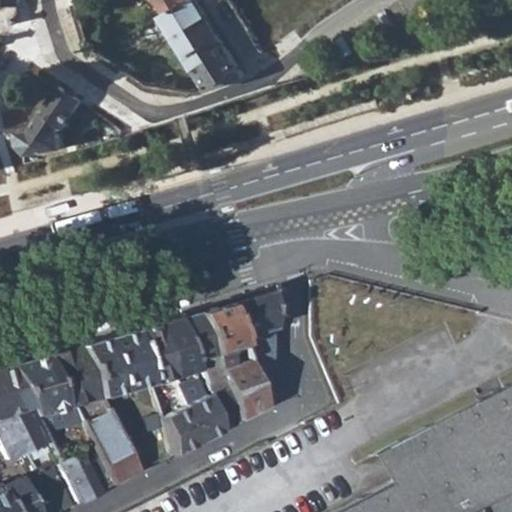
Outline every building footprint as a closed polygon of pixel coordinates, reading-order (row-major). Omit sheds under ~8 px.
[(152,0),(164,17),(194,0),(152,0)] [(196,0),(194,0),(164,17),(211,90),(248,76),(196,0)] [(15,53),(10,62),(19,68),(24,59),(15,53)] [(45,108),(61,84),(50,77),(35,102),(45,108)] [(31,129),(17,129),(19,141),(31,153),(64,147),(61,127),(69,126),(86,100),(61,84),(45,108),(31,129)] [(62,212),(59,203),(40,209),(41,214),(43,218),(62,212)] [(38,281),(40,290),(59,285),(58,281),(57,276),(38,281)] [(219,307),(260,408),(266,392),(268,291),(219,307)] [(233,422),(260,408),(219,307),(192,314),(233,422)] [(213,432),(233,422),(192,314),(171,320),(187,362),(194,360),(206,394),(200,396),(213,432)] [(178,408),(200,396),(187,362),(171,320),(150,327),(166,379),(171,378),(171,381),(173,384),(172,390),(178,408)] [(166,379),(150,327),(129,333),(145,385),(166,379)] [(145,385),(129,333),(77,348),(101,399),(145,385)] [(101,399),(77,348),(58,354),(80,404),(101,399)] [(80,404),(58,354),(42,358),(58,399),(66,397),(70,407),(80,404)] [(58,399),(42,358),(6,369),(31,418),(70,407),(66,397),(58,399)] [(31,418),(6,369),(0,370),(0,452),(3,459),(42,441),(31,418)] [(147,392),(156,419),(169,413),(167,408),(172,406),(167,392),(163,388),(147,392)] [(412,480),(347,511),(511,511),(511,388),(396,449),(412,480)] [(190,443),(213,432),(200,396),(178,408),(189,439),(190,443)] [(173,411),(184,442),(189,439),(178,408),(173,411)] [(78,422),(109,485),(135,471),(105,410),(87,418),(86,415),(82,416),(83,420),(78,422)] [(169,413),(156,419),(167,456),(185,446),(184,442),(173,411),(169,413)] [(73,503),(95,491),(75,453),(54,464),(73,503)] [(0,504),(4,511),(55,511),(67,506),(46,464),(32,471),(33,473),(16,481),(15,479),(0,486),(0,504)]
